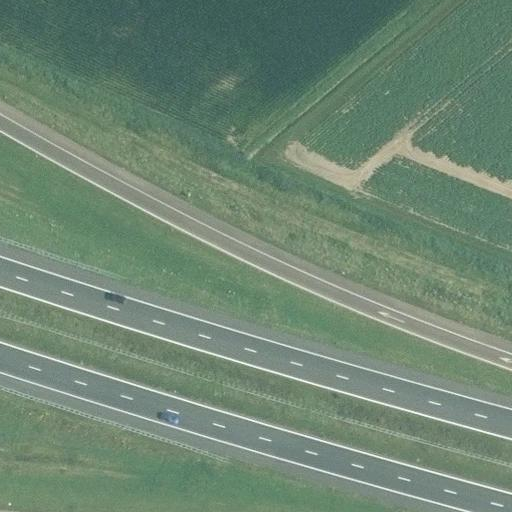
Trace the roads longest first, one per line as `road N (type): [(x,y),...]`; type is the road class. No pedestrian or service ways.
road 1 (motorway): [(511,362),(219,242),(0,123)]
road 2 (motorway): [(0,354),(307,456),(511,508)]
road 3 (motorway): [(511,421),(336,377),(0,271)]
